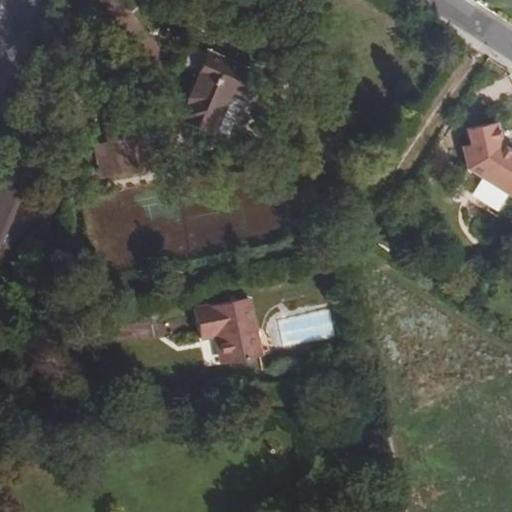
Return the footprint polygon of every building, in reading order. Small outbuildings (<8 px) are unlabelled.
[(199,72),(207,54),(191,46),(183,65),(199,72)] [(255,73),(208,52),(207,54),(199,72),(179,116),(210,130),(211,129),(227,91),(242,98),(244,99),(255,73)] [(242,98),(227,91),(211,129),(227,136),(242,98)] [(102,178),(149,169),(140,119),(110,125),(113,143),(96,146),(102,178)] [(496,121),(466,127),(470,143),(461,144),(465,167),(510,195),(511,192),(511,150),(501,144),(496,121)] [(39,179),(43,163),(28,159),(24,175),(39,179)] [(0,231),(18,190),(0,182),(0,231)] [(385,221),(376,235),(389,244),(398,230),(385,221)] [(193,309),(199,339),(214,336),(220,364),(261,355),(249,297),(193,309)]
